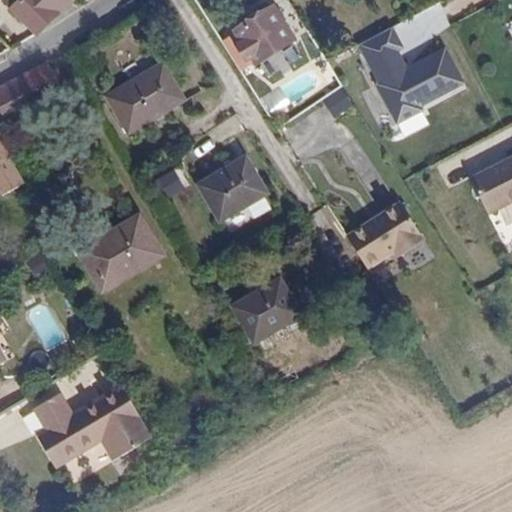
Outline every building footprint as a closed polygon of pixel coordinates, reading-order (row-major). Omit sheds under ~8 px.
[(11,9),(37,35),(71,0),(6,0),(13,7),(11,9)] [(256,64),(296,38),(275,6),(234,32),(241,41),(235,45),(247,62),(252,59),(256,64)] [(468,90),(449,45),(409,62),(395,27),(359,42),(393,121),(468,90)] [(0,54),(12,49),(0,37),(0,54)] [(63,93),(46,62),(3,84),(0,85),(0,125),(0,126),(63,93)] [(129,133),(184,100),(163,64),(108,98),(129,133)] [(511,80),(493,91),(509,120),(511,118),(511,80)] [(334,118),(354,107),(342,87),(322,98),(334,118)] [(487,94),(502,123),(509,120),(493,91),(487,94)] [(485,132),(502,123),(487,94),(480,98),(486,109),(476,117),(485,132)] [(292,106),(272,119),(279,130),(299,116),(292,106)] [(377,112),(365,121),(374,134),(386,125),(377,112)] [(0,137),(0,191),(2,195),(25,182),(0,137)] [(267,193),(246,157),(200,184),(221,220),(267,193)] [(175,169),(158,179),(168,197),(186,187),(175,169)] [(511,178),(480,196),(499,232),(511,224),(511,178)] [(350,237),(371,269),(398,250),(400,252),(406,254),(423,243),(424,235),(402,202),(350,237)] [(102,290),(162,255),(141,217),(79,253),(102,290)] [(301,313),(279,278),(234,306),(255,341),(301,313)] [(0,363),(14,355),(0,329),(0,363)] [(47,430),(65,461),(114,432),(95,401),(47,430)] [(57,466),(65,461),(47,430),(39,435),(57,466)]
